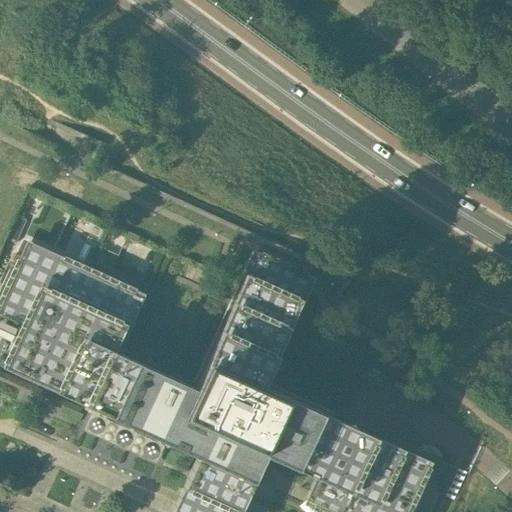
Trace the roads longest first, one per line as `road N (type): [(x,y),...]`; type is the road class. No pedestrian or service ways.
road 1 (primary): [(511,246),(153,0)]
road 2 (tertiary): [(357,0),(511,125)]
